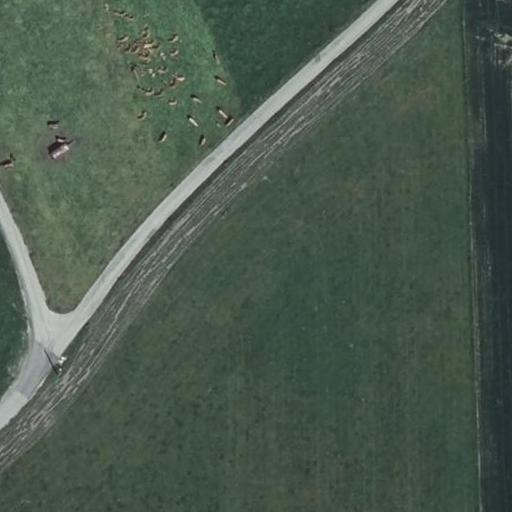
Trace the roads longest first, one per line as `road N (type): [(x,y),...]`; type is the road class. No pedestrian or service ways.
road 1 (unclassified): [(377,0),(42,353)]
road 2 (unclassified): [(0,195),(20,230),(42,353)]
